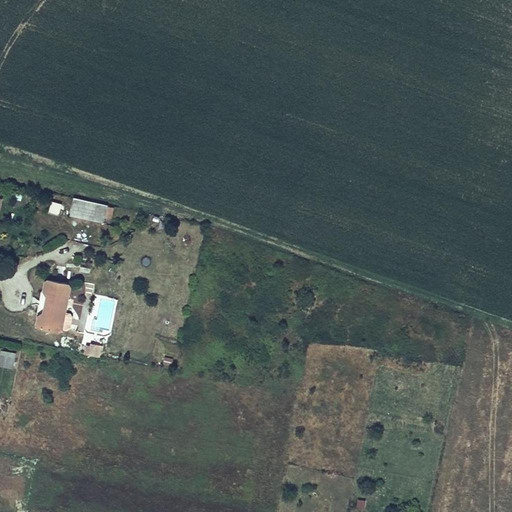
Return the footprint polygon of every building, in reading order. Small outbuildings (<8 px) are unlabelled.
[(46,187),(42,205),(76,212),(79,194),(46,187)] [(15,273),(12,274),(11,283),(12,286),(15,286),(11,305),(9,305),(6,306),(4,315),(6,318),(27,322),(30,320),(35,322),(38,320),(40,307),(39,305),(33,304),(38,279),(36,277),(15,273)] [(65,313),(64,329),(70,330),(72,314),(65,313)] [(52,342),(66,345),(68,334),(58,332),(57,335),(53,334),(52,342)] [(86,341),(82,353),(99,358),(102,346),(86,341)] [(0,349),(0,365),(13,368),(16,353),(0,349)] [(357,499),(356,507),(365,508),(366,500),(357,499)]
